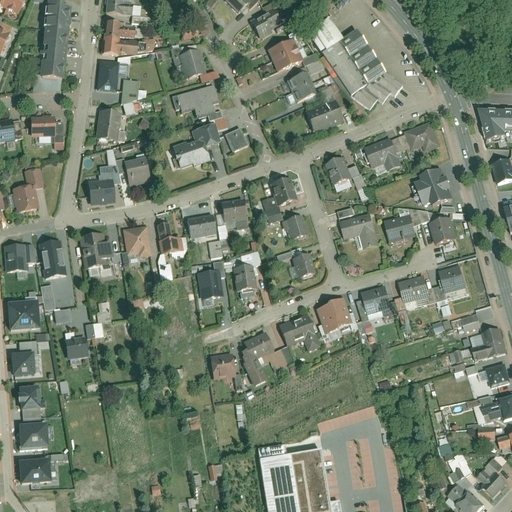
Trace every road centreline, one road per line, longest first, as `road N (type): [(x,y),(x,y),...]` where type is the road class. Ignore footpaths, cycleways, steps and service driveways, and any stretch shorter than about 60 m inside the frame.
road 1 (tertiary): [(511,307),(452,102)]
road 2 (residential): [(67,222),(148,211),(272,170)]
road 3 (residential): [(301,160),(452,102)]
road 4 (residential): [(0,372),(9,496),(23,511)]
road 5 (residential): [(301,160),(342,286)]
road 6 (residential): [(342,286),(226,335)]
road 7 (residential): [(85,100),(67,222)]
road 8 (tertiary): [(452,102),(417,35),(387,0)]
